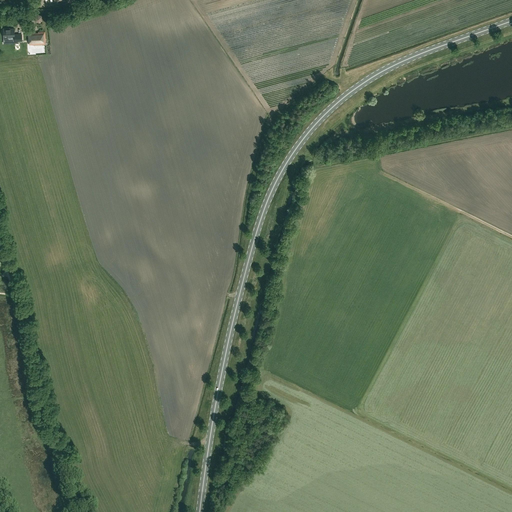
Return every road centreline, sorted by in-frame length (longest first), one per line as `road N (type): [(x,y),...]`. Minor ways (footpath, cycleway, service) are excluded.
road 1 (primary): [(199,511),(239,293),(279,173),(318,119),(374,75),(511,20)]
road 2 (track): [(511,237),(385,174)]
